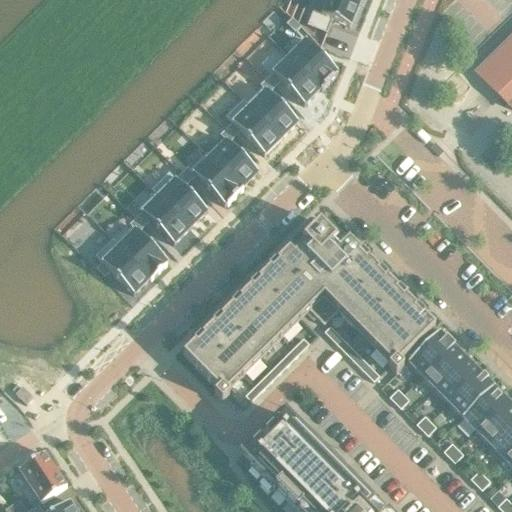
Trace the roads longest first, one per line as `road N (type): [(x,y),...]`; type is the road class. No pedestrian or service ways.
road 1 (residential): [(440,511),(304,375),(234,440),(140,348)]
road 2 (residential): [(511,357),(323,167)]
road 3 (residential): [(323,167),(140,348)]
road 4 (residential): [(365,101),(511,253)]
road 5 (unknown): [(266,60),(310,21),(370,88)]
